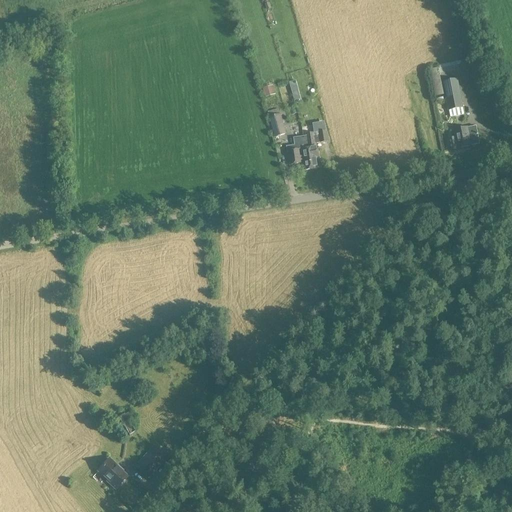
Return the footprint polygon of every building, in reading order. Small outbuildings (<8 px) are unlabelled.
[(434,97),(444,95),(439,69),(429,70),(434,97)] [(448,112),(463,109),(458,79),(443,82),(448,112)] [(273,87),(262,90),(264,98),(275,95),(273,87)] [(294,109),(287,112),(291,119),(297,116),(294,109)] [(274,138),(286,135),(281,114),(269,118),(274,138)] [(454,146),(457,145),(458,149),(480,145),(476,127),(453,131),(454,139),(453,139),(454,146)] [(327,132),(306,134),(306,137),(310,149),(313,170),(320,169),(318,148),(317,148),(317,145),(328,143),(327,132)] [(299,138),(300,148),(287,149),(289,166),(301,164),(302,171),(313,170),(310,149),(306,137),(299,138)] [(131,411),(125,415),(124,414),(118,418),(129,436),(135,433),(129,422),(135,418),(131,411)] [(148,478),(166,459),(154,447),(136,467),(148,478)] [(116,466),(117,465),(110,459),(108,461),(107,460),(105,460),(103,462),(103,464),(104,465),(98,472),(108,481),(108,482),(116,489),(127,477),(116,466)]
